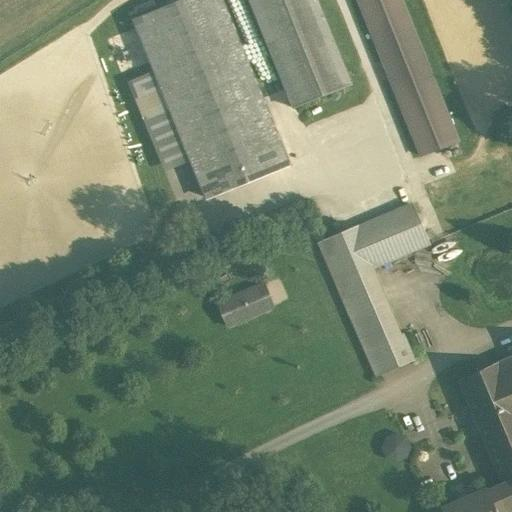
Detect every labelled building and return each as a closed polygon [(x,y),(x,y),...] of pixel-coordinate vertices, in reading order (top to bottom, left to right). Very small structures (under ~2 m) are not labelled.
[(222,0),(180,0),(132,20),(204,197),(288,163),(222,0)] [(316,0),(248,0),(292,108),(350,84),(316,0)] [(457,141),(400,0),(357,0),(420,156),(457,141)] [(411,204),(319,243),(336,283),(371,268),(428,244),(411,204)] [(371,268),(336,283),(365,351),(399,336),(371,268)] [(263,283),(217,303),(227,326),(273,307),(263,283)] [(399,336),(365,351),(375,375),(412,359),(402,334),(399,336)] [(511,356),(458,380),(503,485),(511,506),(511,505),(511,356)] [(407,431),(382,434),(385,460),(411,456),(407,431)] [(484,491),(443,509),(441,509),(442,511),(501,511),(511,507),(511,505),(511,506),(503,485),(487,493),(486,491),(484,491)]
